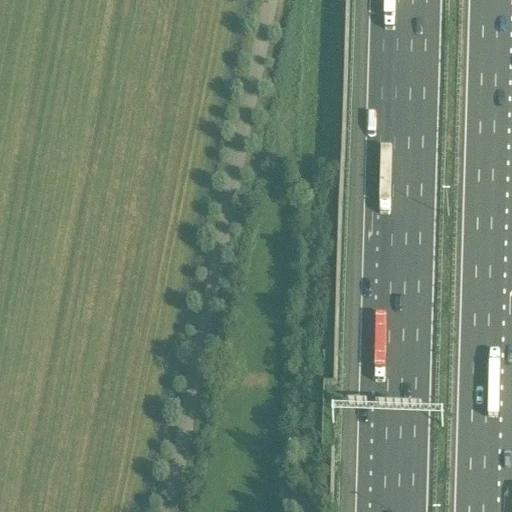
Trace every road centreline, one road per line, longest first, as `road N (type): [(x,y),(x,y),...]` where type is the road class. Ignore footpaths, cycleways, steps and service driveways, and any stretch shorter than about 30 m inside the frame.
road 1 (unclassified): [(168,511),(270,0)]
road 2 (motorway): [(491,511),(505,0)]
road 3 (motorway): [(406,0),(393,511)]
